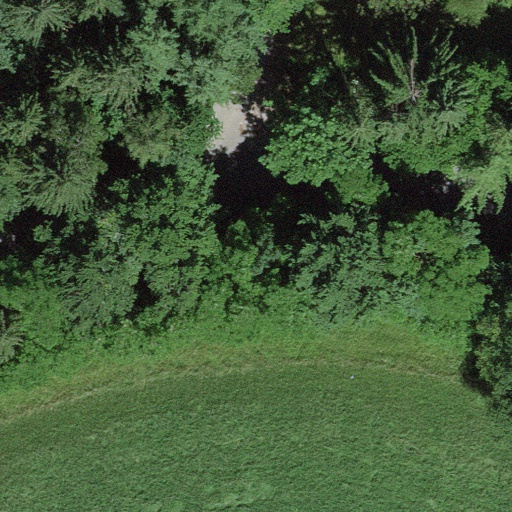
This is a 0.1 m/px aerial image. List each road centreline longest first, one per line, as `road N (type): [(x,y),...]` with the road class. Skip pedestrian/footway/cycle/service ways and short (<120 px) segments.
road 1 (tertiary): [(511,188),(369,162),(203,164)]
road 2 (tertiary): [(203,164),(0,221)]
road 3 (unclassified): [(203,164),(273,0)]
